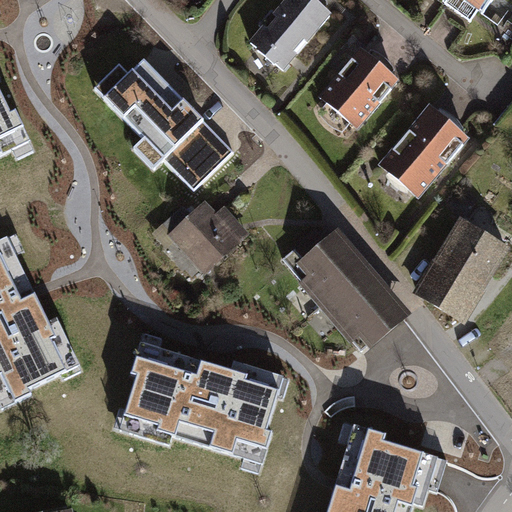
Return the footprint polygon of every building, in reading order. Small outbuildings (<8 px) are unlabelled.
[(107,36),(133,20),(120,0),(119,0),(94,16),(107,36)] [(262,29),(250,44),(283,71),(330,16),(310,0),(287,0),(275,14),(271,11),(258,26),(262,29)] [(448,0),(445,5),(470,23),(478,12),(482,15),(493,0),(448,0)] [(360,51),(320,98),(358,130),(398,83),(360,51)] [(194,192),(234,154),(144,61),(129,76),(120,66),(94,90),(143,140),(133,150),(154,171),(164,161),(194,192)] [(11,115),(0,91),(0,156),(29,142),(15,113),(11,115)] [(430,108),(380,166),(419,199),(468,141),(430,108)] [(204,206),(172,235),(207,272),(238,244),(227,231),(236,223),(225,211),(215,219),(204,206)] [(464,223),(419,296),(460,322),(505,248),(464,223)] [(317,231),(282,260),(361,352),(401,318),(334,239),(328,244),(317,231)] [(48,324),(7,239),(0,241),(0,408),(1,411),(32,397),(29,390),(79,366),(57,319),(48,324)] [(231,372),(141,345),(131,377),(136,378),(119,432),(170,447),(173,438),(263,465),(273,433),(268,432),(284,379),(234,363),(231,372)] [(386,436),(354,426),(328,511),(411,511),(414,505),(423,508),(428,491),(438,495),(448,462),(385,442),(386,436)]
